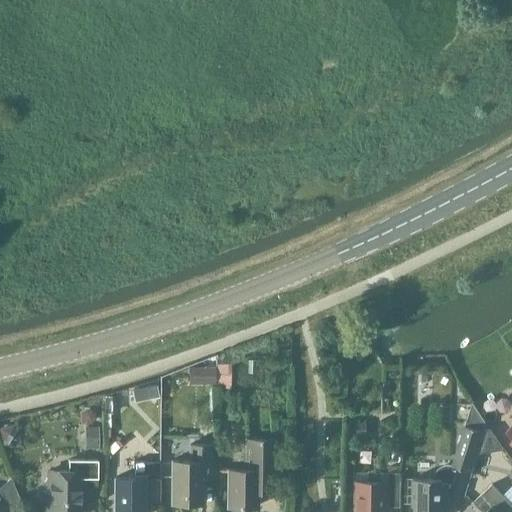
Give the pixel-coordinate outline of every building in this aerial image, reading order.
[(332,338),(321,340),(326,365),(337,363),(332,338)] [(216,388),(230,388),(230,364),(216,364),(216,388)] [(215,366),(207,366),(207,383),(216,383),(215,366)] [(104,395),(104,413),(118,412),(118,395),(104,395)] [(472,402),(465,426),(453,465),(448,464),(443,465),(440,467),(437,471),(435,475),(434,478),(413,478),(412,505),(415,505),(414,511),(441,511),(442,504),(447,504),(448,483),(453,483),(457,468),(472,472),(478,453),(485,432),(484,432),(486,423),(472,402)] [(480,413),(487,423),(497,416),(490,405),(480,413)] [(347,421),(347,435),(366,435),(366,421),(347,421)] [(503,449),(489,427),(486,428),(485,432),(478,453),(503,449)] [(257,491),(275,491),(275,438),(246,438),(245,468),(227,468),(226,505),(256,506),(257,491)] [(215,476),(215,444),(189,444),(189,460),(171,459),(171,502),(178,502),(179,506),(182,509),(185,510),(189,509),(192,506),(193,502),(201,502),(201,476),(215,476)] [(80,511),(81,485),(97,486),(97,459),(68,459),(68,470),(49,470),(49,487),(47,489),(46,497),(48,499),(48,511),(80,511)] [(142,511),(143,497),(159,497),(159,461),(133,461),(133,477),(115,476),(114,511),(142,511)] [(401,486),(401,472),(389,472),(388,482),(356,482),(355,511),(388,511),(389,486),(401,486)] [(511,511),(511,504),(492,484),(471,503),(479,511),(511,511)]
